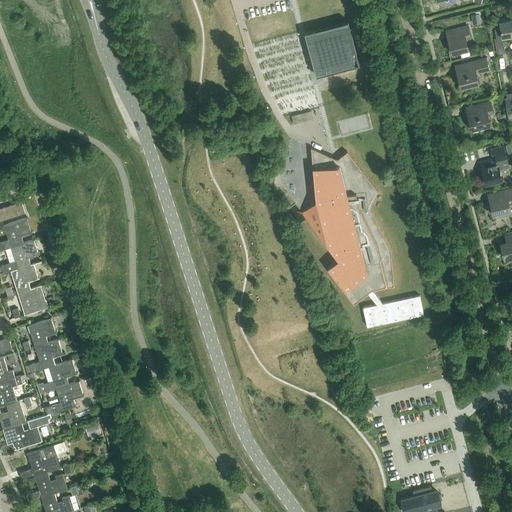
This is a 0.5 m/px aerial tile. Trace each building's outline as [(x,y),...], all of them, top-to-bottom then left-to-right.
[(479,13),(471,14),(473,24),(480,23),(479,13)] [(511,38),(511,19),(506,21),(505,19),(499,20),(500,22),(499,22),(500,28),(494,29),(496,41),(499,53),(505,52),(503,40),(502,38),(510,36),(511,39),(511,38)] [(348,22),(305,34),(316,77),(359,65),(348,22)] [(465,40),(470,39),(467,26),(446,32),(451,53),(467,49),(465,40)] [(462,71),(457,72),(461,88),(478,83),(476,73),(490,69),(487,58),(460,64),(462,71)] [(487,115),(492,113),(489,102),(470,107),(472,114),(468,115),(471,130),(490,125),(487,115)] [(493,156),(494,159),(480,163),(485,184),(502,180),(499,170),(509,167),(503,146),(491,149),(492,153),(493,153),(494,156),(493,156)] [(382,303),(375,293),(371,288),(394,286),(390,249),(370,207),(378,190),(347,151),(337,159),(331,156),(310,147),(315,201),(302,212),(300,212),(296,211),(296,212),(302,213),(307,219),(338,259),(327,267),(354,301),(367,291),(377,304),(363,307),(367,326),(423,313),(419,294),(382,303)] [(511,204),(511,185),(508,187),(508,189),(498,192),(488,194),(489,200),(493,215),(511,211),(509,206),(511,204)] [(15,203),(19,214),(25,212),(21,201),(15,203)] [(13,216),(19,214),(15,203),(10,205),(13,216)] [(8,218),(13,216),(10,205),(4,206),(8,218)] [(6,248),(10,247),(23,243),(21,235),(32,232),(27,217),(3,224),(7,239),(0,241),(0,248),(0,250),(6,248)] [(511,234),(505,236),(506,242),(501,244),(504,259),(511,256),(511,234)] [(0,274),(10,271),(30,264),(28,257),(39,254),(34,239),(23,243),(10,247),(5,249),(10,262),(1,265),(1,266),(0,266),(0,274)] [(30,264),(10,271),(17,292),(30,288),(28,281),(39,278),(34,263),(30,264)] [(41,285),(30,288),(17,292),(24,315),(48,307),(41,285)] [(7,296),(13,294),(11,286),(5,288),(7,296)] [(12,310),(14,317),(20,316),(18,308),(12,310)] [(27,325),(34,347),(47,343),(45,336),(56,333),(51,317),(27,325)] [(2,339),(6,350),(12,348),(8,337),(2,339)] [(58,339),(47,343),(34,347),(39,361),(35,362),(29,364),(32,372),(48,366),(54,364),(52,357),(63,354),(58,339)] [(28,340),(22,342),(25,350),(31,348),(28,340)] [(16,360),(14,353),(8,354),(11,362),(16,360)] [(0,381),(10,378),(3,356),(0,357),(0,381)] [(54,364),(48,366),(52,380),(42,383),(42,382),(36,384),(39,393),(45,391),(55,388),(68,384),(66,377),(76,373),(72,359),(54,364)] [(0,405),(6,404),(17,400),(13,386),(23,382),(21,375),(10,378),(0,381),(0,405)] [(68,384),(55,388),(59,402),(46,406),(48,414),(47,414),(48,418),(61,414),(59,410),(61,409),(62,410),(75,406),(73,398),(84,395),(79,380),(68,384)] [(23,398),(26,406),(32,404),(29,396),(23,398)] [(0,423),(2,429),(21,423),(26,421),(19,399),(17,400),(6,404),(8,410),(0,412),(0,423)] [(7,443),(12,441),(15,449),(42,440),(37,426),(49,422),(48,418),(47,414),(27,420),(29,425),(28,426),(27,427),(27,428),(28,429),(24,430),(21,423),(2,429),(7,443)] [(85,424),(87,431),(100,428),(98,421),(85,424)] [(33,475),(47,471),(60,466),(54,448),(57,447),(59,451),(64,449),(62,442),(43,448),(40,449),(26,453),(33,475)] [(69,463),(63,465),(65,473),(71,471),(69,463)] [(33,475),(40,497),(54,492),(67,488),(62,474),(55,476),(56,479),(50,481),(47,471),(33,475)] [(75,485),(70,487),(72,495),(78,493),(75,485)] [(414,495),(403,498),(404,503),(402,503),(403,509),(406,509),(406,511),(412,511),(418,511),(433,511),(437,511),(435,506),(440,505),(438,500),(442,499),(440,493),(437,494),(435,489),(431,490),(430,485),(413,490),(414,495)] [(67,511),(74,510),(70,495),(62,498),(63,500),(57,502),(54,492),(40,497),(45,511),(67,511)]
